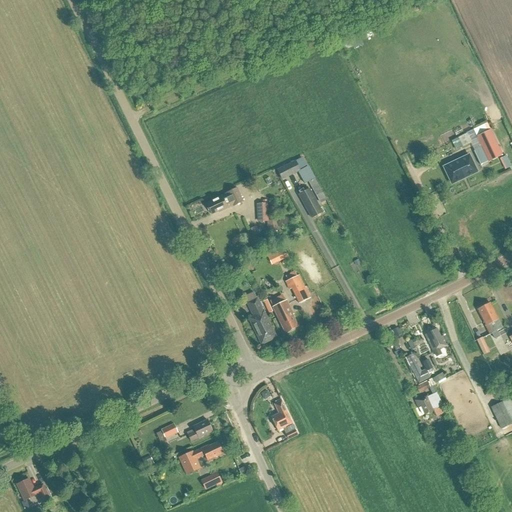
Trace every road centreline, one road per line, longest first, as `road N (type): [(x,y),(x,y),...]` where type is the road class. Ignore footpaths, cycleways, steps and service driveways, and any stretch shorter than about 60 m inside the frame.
road 1 (unclassified): [(244,363),(183,228),(61,0)]
road 2 (tertiary): [(254,376),(377,327),(511,255)]
road 3 (tertiary): [(0,472),(191,381),(226,373)]
road 4 (track): [(128,119),(236,74),(287,0)]
road 5 (tertiary): [(283,511),(235,393)]
